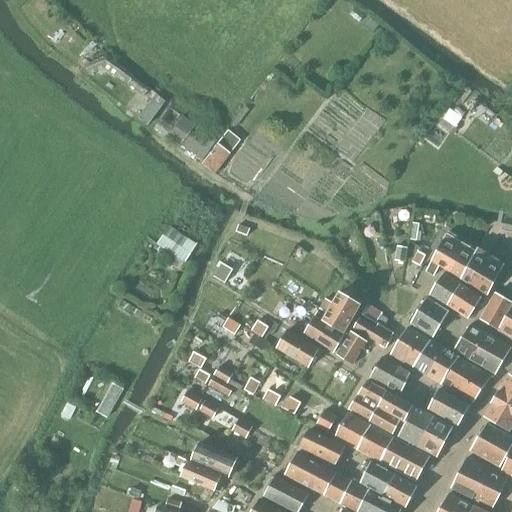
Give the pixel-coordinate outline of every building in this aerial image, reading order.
[(106,49),(103,45),(87,61),(91,64),(106,49)] [(138,79),(110,59),(89,68),(93,77),(108,70),(147,99),(152,92),(137,80),(138,79)] [(151,129),(169,104),(159,97),(141,120),(151,129)] [(449,108),(448,108),(437,123),(454,135),(469,115),(461,110),(460,110),(457,114),(449,108)] [(185,118),(173,110),(157,132),(181,150),(181,151),(203,166),(221,144),(213,138),(209,142),(195,132),(200,126),(186,117),(185,118)] [(244,143),(232,132),(206,167),(218,177),(244,143)] [(251,239),(253,232),(241,228),(239,235),(251,239)] [(189,265),(200,247),(173,229),(160,246),(189,265)] [(443,270),(464,282),(479,254),(449,237),(446,243),(430,275),(438,280),(443,270)] [(409,265),(411,250),(400,249),(398,264),(409,265)] [(479,254),(464,282),(477,290),(490,265),(494,257),(482,249),(479,254)] [(429,258),(421,254),(415,265),(424,269),(429,258)] [(490,265),(477,290),(491,298),(504,273),(509,266),(494,257),(490,265)] [(228,285),(237,271),(225,265),(217,278),(228,285)] [(471,321),(484,300),(446,276),(433,297),(471,321)] [(323,312),(330,317),(326,324),(347,337),(364,307),(343,295),(336,306),(329,302),(323,312)] [(501,333),(511,315),(511,303),(498,296),(483,323),(501,333)] [(436,340),(451,315),(430,301),(414,326),(436,340)] [(365,318),(379,326),(385,316),(371,307),(365,318)] [(511,315),(501,333),(511,339),(511,315)] [(347,338),(325,325),(317,319),(307,336),(322,346),(337,355),(347,338)] [(232,320),(226,330),(238,337),(244,328),(232,320)] [(363,321),(357,330),(390,351),(395,342),(394,341),(397,335),(382,325),(378,331),(363,321)] [(258,335),(266,340),(273,329),(265,325),(258,335)] [(245,349),(255,334),(244,327),(235,343),(245,349)] [(511,355),(511,350),(494,340),(473,328),(457,353),(499,377),(511,355)] [(416,370),(433,343),(411,330),(394,357),(416,370)] [(323,359),(326,355),(290,333),(279,351),(312,371),(320,357),(323,359)] [(355,368),(370,345),(354,334),(339,357),(355,368)] [(267,354),(272,346),(257,337),(253,345),(267,354)] [(433,343),(416,370),(446,388),(454,375),(463,361),(462,360),(433,343)] [(192,365),(205,372),(210,362),(197,355),(192,365)] [(404,396),(414,377),(385,360),(373,380),(404,396)] [(454,375),(485,394),(495,379),(463,361),(454,375)] [(230,386),(236,377),(222,368),(216,378),(230,386)] [(210,387),(215,378),(203,372),(198,380),(210,387)] [(477,406),(485,394),(454,375),(446,388),(477,406)] [(511,378),(490,415),(491,421),(511,433),(511,378)] [(248,393),(258,398),(265,385),(256,380),(248,393)] [(232,400),(236,392),(216,381),(212,388),(232,400)] [(380,410),(389,394),(370,384),(352,412),(373,424),(380,410)] [(126,392),(115,386),(99,415),(110,421),(126,392)] [(462,429),(473,409),(442,392),(431,412),(462,429)] [(183,404),(199,413),(205,402),(189,393),(183,404)] [(278,408),(285,397),(277,393),(271,404),(278,408)] [(380,410),(373,424),(397,437),(404,423),(408,425),(416,409),(389,394),(380,410)] [(297,417),(304,406),(293,399),(286,411),(297,417)] [(217,421),(222,412),(208,404),(202,413),(217,421)] [(410,424),(429,435),(437,420),(418,410),(410,424)] [(332,434),(340,420),(327,413),(319,427),(332,434)] [(384,465),(397,441),(352,417),(338,441),(384,465)] [(437,420),(429,435),(449,445),(457,430),(437,420)] [(256,430),(242,422),(235,433),(250,441),(256,430)] [(449,445),(429,435),(410,424),(402,439),(441,460),(449,445)] [(481,440),(511,456),(511,453),(511,438),(490,426),(481,440)] [(339,467),(349,450),(313,432),(303,450),(339,467)] [(511,456),(481,440),(473,453),(503,470),(511,456)] [(397,441),(384,465),(420,484),(433,460),(397,441)] [(232,480),(240,462),(202,446),(194,464),(232,480)] [(327,498),(339,476),(300,455),(288,477),(327,498)] [(218,494),(224,481),(225,478),(191,463),(181,459),(178,467),(187,472),(184,479),(218,494)] [(495,511),(510,481),(469,461),(454,491),(495,511)] [(387,498),(398,478),(374,464),(364,486),(387,498)] [(339,476),(327,498),(343,506),(355,511),(404,511),(405,510),(354,483),(339,476)] [(398,478),(387,498),(409,510),(420,490),(398,478)] [(293,511),(303,511),(312,497),(280,481),(277,480),(273,480),(265,495),(267,498),(267,499),(293,511)] [(474,511),(477,509),(452,496),(443,511),(474,511)] [(183,511),(185,506),(171,501),(168,511),(173,511),(183,511)] [(142,511),(145,504),(135,502),(132,511),(142,511)] [(256,511),(279,511),(262,502),(256,511)]
